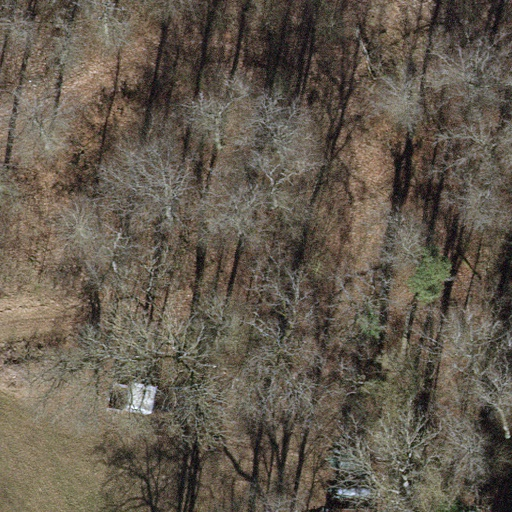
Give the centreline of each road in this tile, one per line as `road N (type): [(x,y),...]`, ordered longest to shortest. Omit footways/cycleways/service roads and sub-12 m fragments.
road 1 (track): [(350,133),(377,206),(364,262),(312,300),(0,327)]
road 2 (track): [(0,153),(121,68),(221,56),(285,67),(350,133)]
